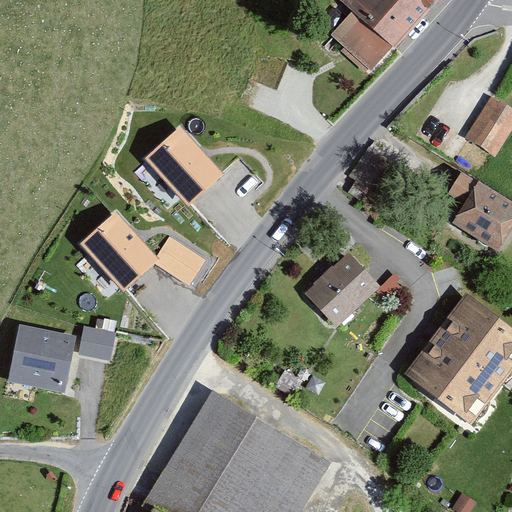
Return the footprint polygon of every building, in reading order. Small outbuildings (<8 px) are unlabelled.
[(435,0),(343,0),(343,1),(353,11),(392,46),(435,0)] [(370,70),(392,46),(353,11),(332,35),(370,70)] [(511,127),(511,108),(492,97),(470,136),(497,152),(511,127)] [(221,175),(181,130),(149,159),(189,203),(221,175)] [(511,228),(511,203),(481,183),(456,221),(499,249),(511,228)] [(156,259),(117,216),(85,245),(124,288),(156,259)] [(378,286),(349,257),(308,298),(337,327),(378,286)] [(511,367),(511,328),(468,295),(409,372),(472,419),(511,367)] [(83,324),(79,354),(114,359),(118,329),(83,324)] [(73,342),(21,331),(11,380),(63,390),(73,342)] [(298,511),(328,463),(213,393),(146,504),(156,509),(160,511),(298,511)]
